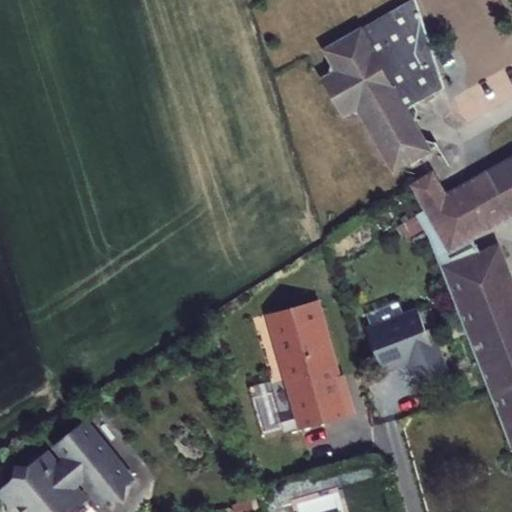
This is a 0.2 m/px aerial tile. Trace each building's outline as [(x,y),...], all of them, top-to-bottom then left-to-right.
[(446,92),(420,8),(332,61),(344,80),(328,90),(349,124),(364,115),(401,178),(444,153),(441,148),(429,146),(416,123),(422,111),(419,107),(446,92)] [(413,199),(402,205),(421,236),(486,393),(511,446),(511,306),(488,257),(473,265),(463,246),(511,218),(511,163),(441,204),(429,182),(410,193),(413,199)] [(308,300),(258,315),(293,429),(347,413),(338,385),(335,386),(331,375),(308,300)] [(421,332),(413,311),(362,332),(379,373),(405,363),(414,385),(443,372),(426,330),(421,332)] [(7,486),(0,491),(0,501),(8,511),(71,511),(77,508),(67,496),(75,490),(92,511),(97,511),(100,510),(118,511),(118,495),(125,490),(76,430),(46,454),(56,467),(49,474),(38,461),(20,475),(9,475),(7,486)]
